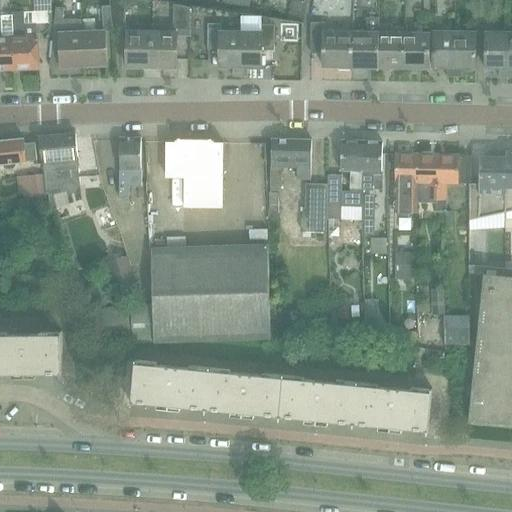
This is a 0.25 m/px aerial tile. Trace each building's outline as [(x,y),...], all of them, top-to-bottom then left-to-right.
[(1,0),(0,0),(0,69),(14,69),(12,18),(2,18),(1,0)] [(34,0),(35,12),(51,11),(50,0),(34,0)] [(109,0),(110,6),(111,18),(111,28),(125,28),(124,0),(109,0)] [(292,0),(290,19),(304,21),(306,0),(292,0)] [(152,25),(152,33),(152,70),(161,70),(161,67),(176,67),(177,33),(174,33),(174,30),(190,30),(190,8),(174,5),(173,26),(152,25)] [(111,18),(110,6),(102,7),(103,19),(111,18)] [(64,8),(56,7),(50,68),(84,66),(82,31),(82,19),(63,20),(64,8)] [(12,13),(12,18),(14,69),(39,68),(37,36),(36,24),(24,24),(24,12),(12,13)] [(369,19),(369,33),(352,32),(352,70),(366,70),(366,67),(377,67),(378,33),(378,19),(369,19)] [(208,24),(208,30),(207,49),(220,50),(219,68),(233,68),(233,77),(240,77),(241,32),(221,32),(221,24),(208,24)] [(310,24),(310,33),(310,53),(323,53),(323,67),(324,67),(324,66),(339,67),(338,70),(352,70),(352,32),(325,32),(325,24),(310,24)] [(261,33),(241,32),(240,77),(248,77),(248,68),(261,68),(262,50),(274,51),(274,25),(261,25),(261,33)] [(386,33),(378,33),(377,67),(377,71),(378,71),(378,67),(402,68),(403,33),(403,27),(386,27),(386,33)] [(105,30),(82,31),(84,66),(106,65),(105,30)] [(433,31),(433,48),(433,68),(446,68),(446,77),(453,77),(454,32),(433,31)] [(476,32),(454,32),(453,77),(461,77),(461,68),(475,69),(476,32)] [(486,32),(485,49),(485,69),(499,69),(499,78),(506,78),(507,33),(486,32)] [(127,33),(127,46),(127,66),(142,67),(142,70),(152,70),(152,33),(127,33)] [(430,34),(403,33),(402,68),(428,68),(428,72),(429,72),(430,34)] [(75,133),(40,137),(42,157),(43,170),(44,170),(46,195),(48,195),(80,184),(80,179),(77,153),(76,137),(75,133)] [(0,140),(0,166),(37,163),(35,143),(24,144),(23,138),(0,140)] [(141,138),(120,138),(120,201),(130,202),(130,187),(141,187),(141,138)] [(212,139),(178,139),(178,140),(176,140),(176,142),(166,142),(166,150),(166,177),(186,177),(186,206),(223,207),(223,163),(223,143),(214,142),(214,141),(212,141),(212,139)] [(312,140),(271,139),(271,166),(270,191),(269,217),(278,217),(279,187),(282,187),(282,167),(297,167),(297,179),(311,180),(312,140)] [(350,192),(341,191),(341,205),(360,206),(363,141),(342,140),(341,160),(341,171),(351,171),(350,192)] [(382,142),(363,141),(360,206),(362,206),(362,235),(375,235),(376,183),(381,183),(381,172),(382,142)] [(417,155),(395,154),(394,213),(416,213),(416,211),(417,155)] [(417,155),(416,203),(437,203),(437,155),(417,155)] [(458,184),(459,156),(437,155),(437,211),(446,211),(447,184),(458,184)] [(471,184),(470,184),(470,221),(480,218),(480,210),(506,210),(506,203),(506,156),(484,156),(480,156),(480,184),(471,184)] [(30,176),(32,196),(45,195),(43,174),(30,176)] [(328,175),(328,184),(327,219),(341,219),(341,205),(341,191),(342,175),(328,175)] [(327,232),(327,219),(328,184),(306,184),(305,208),(303,208),(302,232),(327,232)] [(97,186),(86,187),(89,223),(100,223),(97,186)] [(270,244),(152,247),(151,247),(153,303),(151,303),(153,343),(272,339),(270,244)] [(414,253),(396,252),(396,265),(413,265),(414,253)] [(473,383),(473,386),(469,423),(487,425),(487,423),(511,425),(511,269),(470,266),(469,274),(484,276),(482,293),(484,294),(477,354),(476,354),(475,360),(477,360),(474,383),(473,383)] [(134,341),(127,304),(85,311),(94,343),(134,341)] [(444,346),(471,345),(471,329),(444,329),(444,346)] [(30,335),(30,334),(18,334),(18,335),(0,335),(0,373),(13,373),(13,377),(36,377),(36,373),(61,373),(61,377),(62,377),(62,357),(61,331),(60,331),(60,335),(30,335)] [(136,360),(133,385),(132,405),(133,405),(133,401),(158,404),(157,408),(180,410),(181,406),(206,408),(205,412),(206,413),(210,367),(209,371),(179,368),(179,367),(168,366),(168,367),(137,364),(137,360),(136,360)] [(211,367),(210,367),(206,413),(207,409),(232,411),(231,415),(254,417),(255,413),(279,416),(279,420),(280,420),(284,374),(283,374),(283,378),(253,375),(253,374),(241,373),(241,374),(211,371),(211,367)] [(285,375),(284,374),(280,420),(281,416),(305,418),(305,422),(328,424),(329,420),(353,423),(353,427),(358,382),(357,385),(327,382),(327,381),(315,380),(315,381),(285,378),(285,375)] [(359,382),(358,382),(353,427),(354,427),(354,423),(379,425),(379,429),(402,432),(402,428),(427,430),(427,434),(428,434),(432,389),(431,389),(431,392),(401,389),(401,388),(389,387),(389,388),(359,385),(359,382)]
